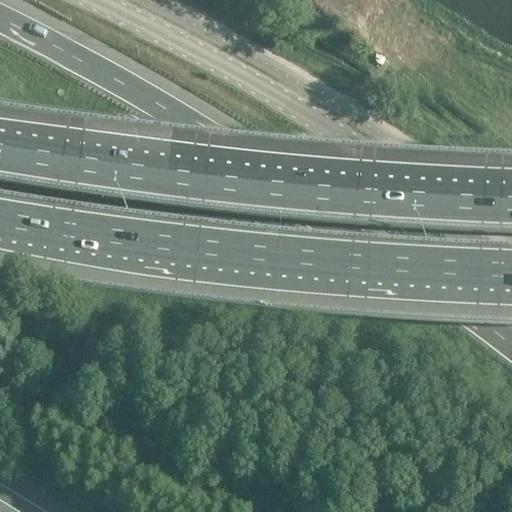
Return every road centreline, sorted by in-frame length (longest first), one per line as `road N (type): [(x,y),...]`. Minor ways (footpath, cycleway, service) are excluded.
road 1 (motorway): [(511,344),(217,140),(0,19)]
road 2 (motorway): [(511,203),(261,185),(0,150)]
road 3 (motorway): [(0,219),(177,244),(511,270)]
road 4 (secondary): [(511,258),(277,97),(90,0)]
